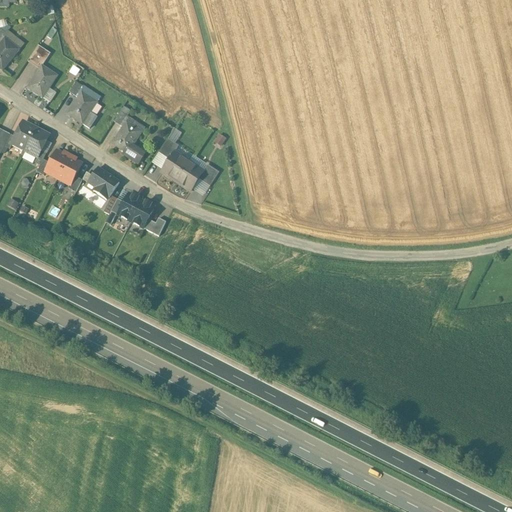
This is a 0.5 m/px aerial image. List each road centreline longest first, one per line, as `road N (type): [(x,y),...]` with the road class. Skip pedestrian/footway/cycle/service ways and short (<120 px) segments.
road 1 (motorway): [(507,511),(0,249)]
road 2 (residential): [(511,243),(339,252),(252,231),(177,205),(0,89)]
road 3 (motorway): [(0,284),(446,511)]
road 4 (track): [(193,0),(252,231)]
